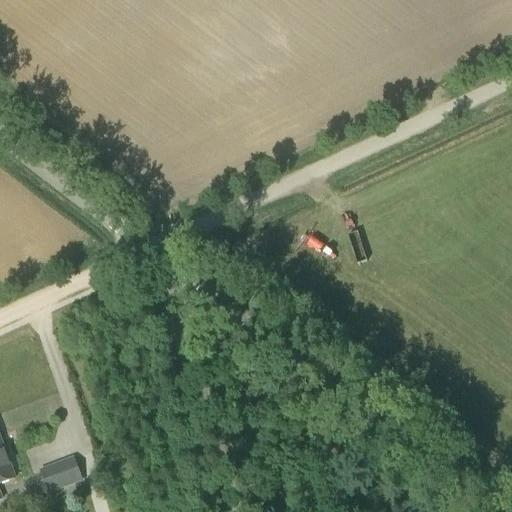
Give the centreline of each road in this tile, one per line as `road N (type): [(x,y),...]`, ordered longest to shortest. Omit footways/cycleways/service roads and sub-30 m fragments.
road 1 (unclassified): [(491,511),(155,250)]
road 2 (unclassified): [(155,250),(511,81)]
road 3 (tertiary): [(243,511),(155,250)]
road 4 (tertiary): [(155,250),(0,129)]
road 5 (track): [(0,322),(155,250)]
